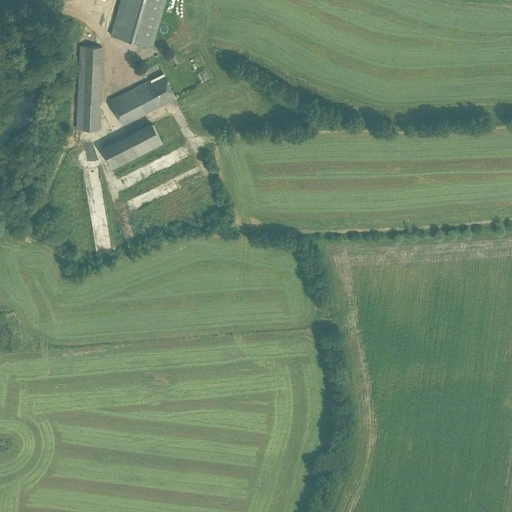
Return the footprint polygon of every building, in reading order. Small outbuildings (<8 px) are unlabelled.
[(153,48),(166,0),(120,0),(111,35),(153,48)] [(99,130),(103,47),(80,46),(76,129),(99,130)] [(123,126),(176,98),(163,74),(110,101),(123,126)] [(102,147),(113,169),(163,144),(152,122),(102,147)] [(155,166),(170,161),(170,159),(186,153),(183,144),(151,155),(155,166)] [(66,164),(73,162),(71,154),(65,155),(66,164)] [(79,166),(83,193),(98,190),(94,164),(79,166)] [(194,213),(204,206),(198,198),(188,205),(194,213)]
